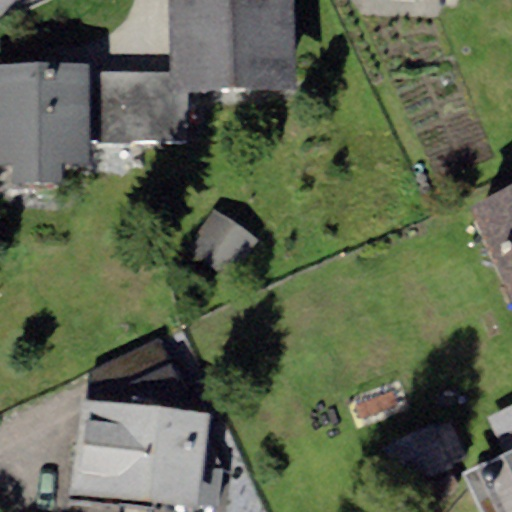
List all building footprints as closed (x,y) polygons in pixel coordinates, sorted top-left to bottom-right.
[(294,89),(291,0),(168,0),(170,73),(170,92),(187,92),(294,89)] [(88,64),(0,65),(0,166),(11,167),(12,181),(61,180),(61,166),(90,166),(89,144),(89,74),(88,64)] [(188,143),(187,92),(170,92),(170,73),(89,74),(89,144),(188,143)] [(511,185),(468,205),(511,304),(511,185)] [(210,413),(81,399),(70,497),(199,511),(200,503),(219,505),(223,471),(204,469),(210,413)] [(505,455),(511,451),(511,407),(488,418),(505,455)] [(511,511),(511,451),(505,455),(464,473),(482,511),(511,511)]
